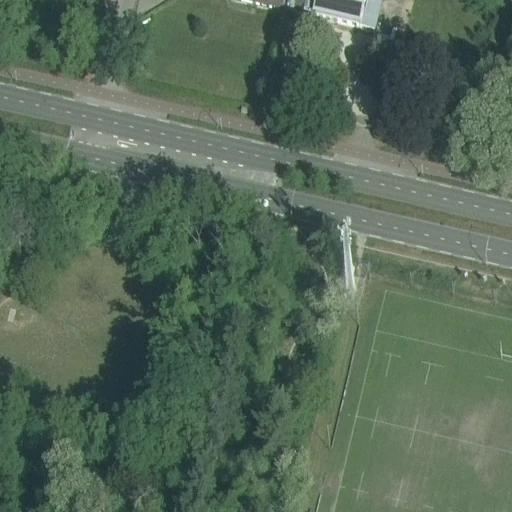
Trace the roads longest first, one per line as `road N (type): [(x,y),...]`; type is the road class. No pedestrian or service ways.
road 1 (secondary): [(115,167),(511,259)]
road 2 (secondary): [(511,214),(124,126)]
road 3 (secondary): [(124,126),(0,98)]
